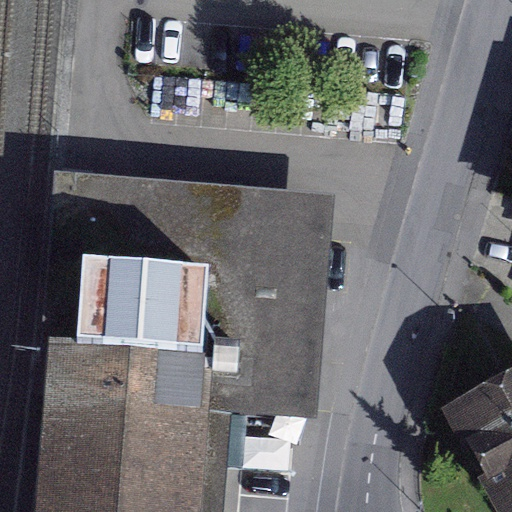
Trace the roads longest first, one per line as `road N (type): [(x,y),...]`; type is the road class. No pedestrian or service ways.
road 1 (residential): [(494,0),(398,334),(367,511)]
road 2 (unknown): [(447,164),(169,141),(104,128),(81,98),(86,0)]
road 3 (unknown): [(490,11),(323,0)]
